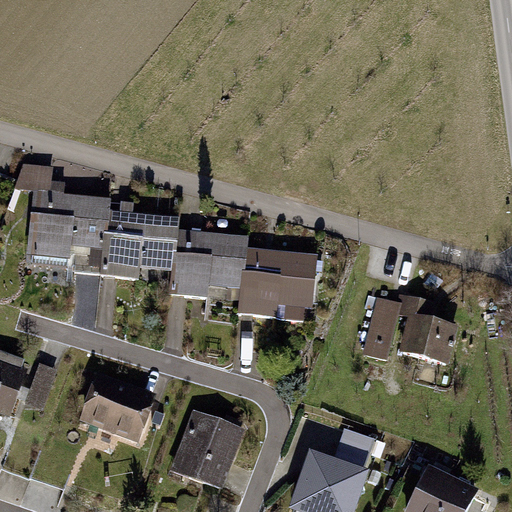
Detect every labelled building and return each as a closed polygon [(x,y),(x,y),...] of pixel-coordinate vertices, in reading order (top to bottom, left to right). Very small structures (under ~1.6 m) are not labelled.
[(125,196),(38,189),(31,271),(87,275),(89,253),(118,255),(116,274),(147,277),(148,263),(192,267),(189,296),(218,298),(219,291),(257,294),(255,316),(318,321),(323,256),(264,251),(265,236),(198,231),(199,217),(124,211),(125,196)] [(402,303),(382,298),(368,356),(395,362),(406,317),(418,320),(410,352),(459,363),(467,328),(430,319),(434,301),(404,295),(402,303)] [(42,375),(0,359),(0,412),(26,422),(32,407),(52,415),(68,372),(46,363),(42,375)] [(165,396),(104,378),(90,423),(151,442),(165,396)] [(255,432),(203,414),(183,474),(235,492),(255,432)] [(369,467),(379,439),(348,428),(338,455),(369,467)] [(289,511),(292,511),(364,511),(379,479),(316,451),(289,511)] [(476,511),(485,493),(433,468),(411,511),(476,511)]
